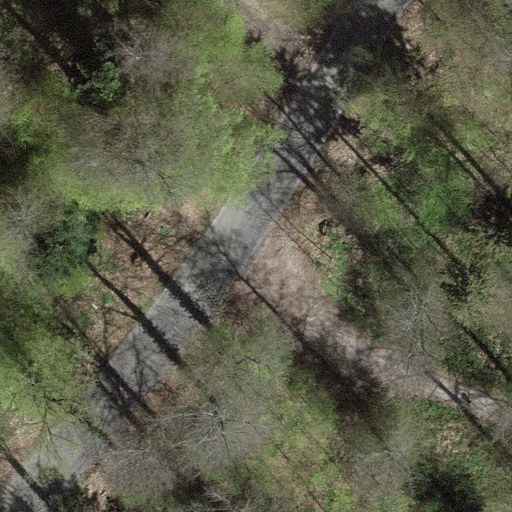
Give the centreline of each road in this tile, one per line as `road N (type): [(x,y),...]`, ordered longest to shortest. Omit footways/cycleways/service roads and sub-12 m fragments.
road 1 (tertiary): [(381,0),(208,273),(15,511)]
road 2 (track): [(511,412),(208,273)]
